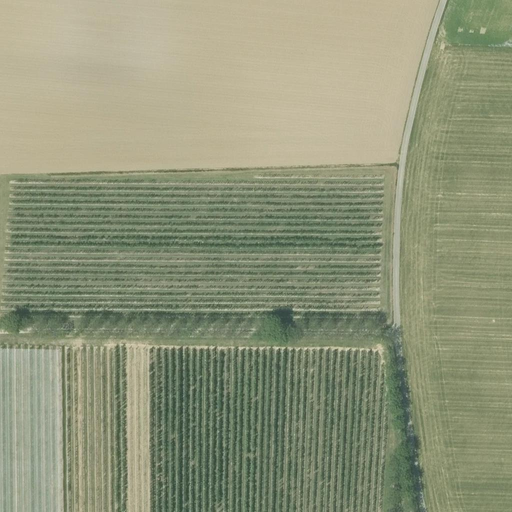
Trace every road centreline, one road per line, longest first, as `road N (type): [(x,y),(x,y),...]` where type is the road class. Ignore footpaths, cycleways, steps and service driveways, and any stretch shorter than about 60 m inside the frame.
road 1 (unclassified): [(424,511),(396,334),(397,245),(400,161),(441,0)]
road 2 (track): [(0,333),(396,334)]
